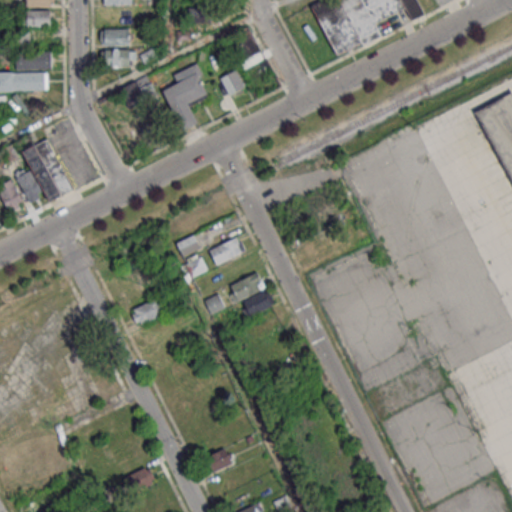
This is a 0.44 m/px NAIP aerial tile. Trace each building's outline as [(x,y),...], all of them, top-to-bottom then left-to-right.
[(313,0),(310,1),(336,56),(381,35),(375,22),(404,8),(410,19),(422,14),(415,0),(313,0)] [(22,26),(50,26),(50,10),(22,10),(22,26)] [(129,28),(102,28),(102,45),(129,45),(129,28)] [(260,50),(250,32),(233,41),(243,59),(260,50)] [(104,65),(132,65),(132,49),(104,49),(104,65)] [(51,67),(51,51),(16,51),(16,67),(51,67)] [(163,90),(181,130),(198,122),(189,103),(210,94),(197,63),(174,73),(178,83),(163,90)] [(229,94),(245,87),(236,69),(220,77),(229,94)] [(47,71),(0,71),(0,90),(47,90),(47,71)] [(511,94),(475,112),(511,181),(511,94)] [(23,150),(30,167),(16,173),(29,202),(46,194),(49,201),(73,190),(50,138),(23,150)] [(0,193),(10,212),(25,204),(11,179),(0,184),(0,193)] [(183,256),(201,247),(195,234),(177,242),(183,256)] [(217,264),(244,250),(237,236),(210,250),(217,264)] [(307,246),(315,260),(334,250),(326,236),(307,246)] [(192,277),(208,269),(201,255),(185,263),(192,277)] [(233,299),(265,289),(260,273),(228,283),(233,299)] [(242,301),(248,316),(275,304),(268,289),(242,301)] [(212,314),(225,306),(217,292),(204,301),(212,314)] [(131,310),(138,324),(165,311),(157,297),(131,310)] [(204,458),(211,472),(233,462),(227,447),(204,458)] [(123,477),(130,492),(156,481),(149,465),(123,477)] [(264,511),(260,502),(235,511),(264,511)]
